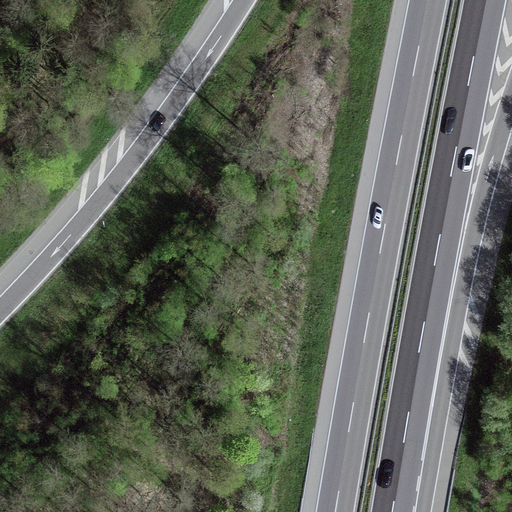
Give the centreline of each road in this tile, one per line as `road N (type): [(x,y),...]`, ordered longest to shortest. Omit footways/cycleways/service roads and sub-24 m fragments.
road 1 (motorway): [(427,0),(335,511)]
road 2 (motorway): [(401,456),(484,0)]
road 3 (motorway): [(244,0),(144,144),(0,310)]
road 4 (motorway): [(401,456),(454,330),(511,97)]
